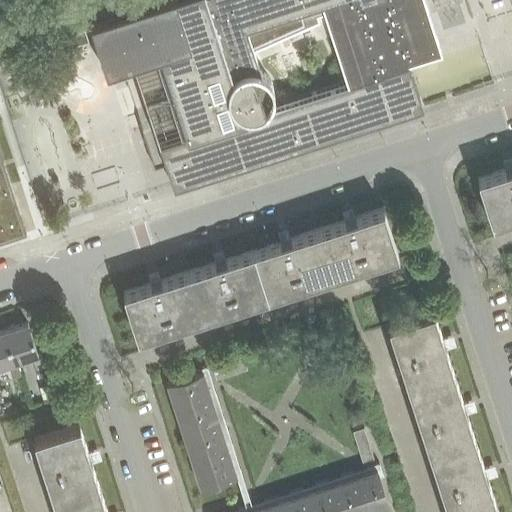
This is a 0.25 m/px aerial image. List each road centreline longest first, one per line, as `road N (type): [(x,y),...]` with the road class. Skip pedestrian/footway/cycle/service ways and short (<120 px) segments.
road 1 (residential): [(64,256),(414,150)]
road 2 (residential): [(511,455),(414,150)]
road 3 (residential): [(146,511),(64,256)]
